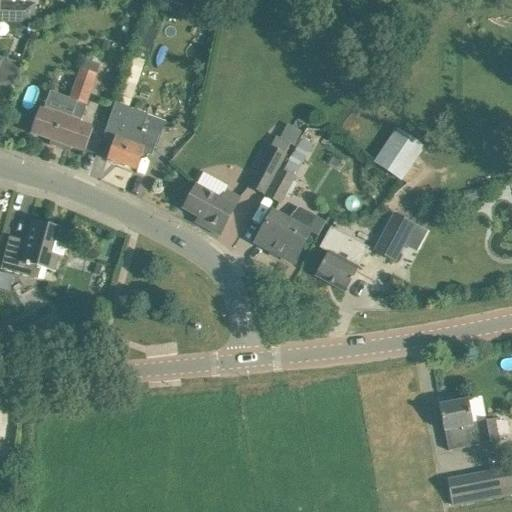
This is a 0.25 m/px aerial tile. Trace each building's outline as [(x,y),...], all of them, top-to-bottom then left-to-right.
[(0,0),(0,11),(3,12),(3,22),(27,23),(28,23),(34,23),(35,3),(25,3),(24,0),(0,0)] [(27,36),(28,23),(27,23),(9,22),(9,32),(13,36),(27,36)] [(150,50),(155,33),(144,30),(139,47),(150,50)] [(0,85),(11,89),(20,65),(0,57),(0,85)] [(96,74),(81,69),(71,100),(77,102),(86,105),(96,74)] [(80,124),(87,106),(86,105),(77,102),(75,106),(48,96),(44,107),(43,111),(40,110),(31,133),(52,140),(51,145),(69,151),(71,147),(84,152),(93,129),(80,124)] [(104,137),(114,140),(107,160),(136,170),(143,153),(152,156),(159,135),(143,129),(148,115),(129,109),(130,108),(116,103),(104,137)] [(398,126),(375,161),(405,180),(427,145),(398,126)] [(263,196),(284,159),(292,145),(277,137),(272,147),(268,145),(245,186),(250,189),(263,196)] [(297,166),(301,167),(306,157),(294,151),(289,161),(292,163),(297,166)] [(296,178),(279,169),(264,195),(281,204),(296,178)] [(202,226),(219,236),(238,196),(225,189),(220,200),(195,187),(183,209),(205,221),(202,226)] [(294,264),(298,255),(311,233),(272,212),(255,243),(294,264)] [(393,213),(374,251),(397,262),(416,225),(393,213)] [(38,279),(41,268),(55,272),(55,270),(54,270),(58,255),(60,256),(63,244),(62,244),(65,230),(74,233),(74,231),(31,219),(31,221),(26,241),(9,236),(0,269),(38,279)] [(345,292),(350,283),(359,268),(358,267),(369,248),(366,247),(331,227),(319,247),(328,252),(315,276),(345,292)] [(448,452),(460,450),(501,442),(496,418),(475,422),(468,399),(439,405),(444,430),(448,452)] [(491,471),(497,499),(511,495),(511,474),(511,468),(491,471)] [(452,507),(469,504),(464,476),(447,480),(452,507)]
